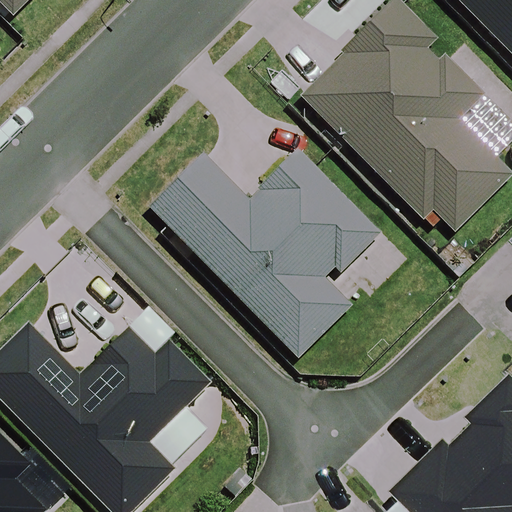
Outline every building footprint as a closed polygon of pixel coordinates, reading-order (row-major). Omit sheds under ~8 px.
[(0,0),(0,8),(12,21),(32,0),(0,0)] [(511,0),(447,0),(511,63),(511,0)] [(432,45),(393,7),(298,106),(444,246),(507,181),(449,124),(474,98),(426,51),(432,45)] [(373,237),(296,158),(245,209),(201,164),(149,215),(297,365),(348,314),(322,287),(373,237)] [(201,392),(138,327),(76,387),(26,334),(0,359),(0,410),(97,511),(135,511),(172,477),(144,447),(201,392)] [(511,511),(511,377),(475,413),(481,419),(454,445),(447,438),(395,488),(417,511),(511,511)] [(20,467),(0,446),(0,511),(34,511),(5,482),(20,467)]
